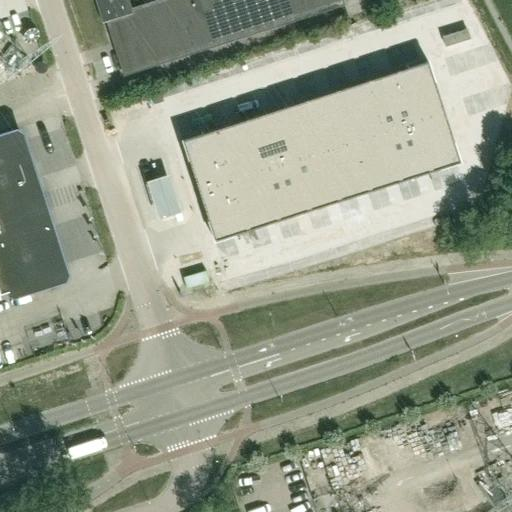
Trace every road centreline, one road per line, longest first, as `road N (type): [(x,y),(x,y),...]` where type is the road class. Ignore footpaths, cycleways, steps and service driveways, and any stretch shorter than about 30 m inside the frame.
road 1 (unclassified): [(177,380),(54,0)]
road 2 (secondary): [(511,280),(177,380)]
road 3 (secondary): [(188,412),(511,301)]
road 4 (secondary): [(0,470),(188,412)]
road 5 (secondary): [(177,380),(0,433)]
road 6 (unknown): [(511,448),(369,485),(352,500),(352,511)]
road 7 (unclassified): [(139,511),(168,497),(186,470),(193,449),(188,412)]
